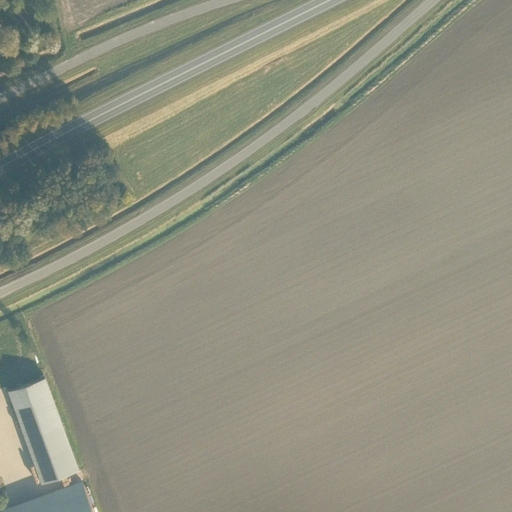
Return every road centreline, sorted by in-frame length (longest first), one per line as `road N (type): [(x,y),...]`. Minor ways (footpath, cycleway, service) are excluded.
road 1 (trunk): [(0,291),(219,170),(431,0)]
road 2 (trunk): [(0,168),(327,0)]
road 3 (trunk): [(224,0),(0,98)]
